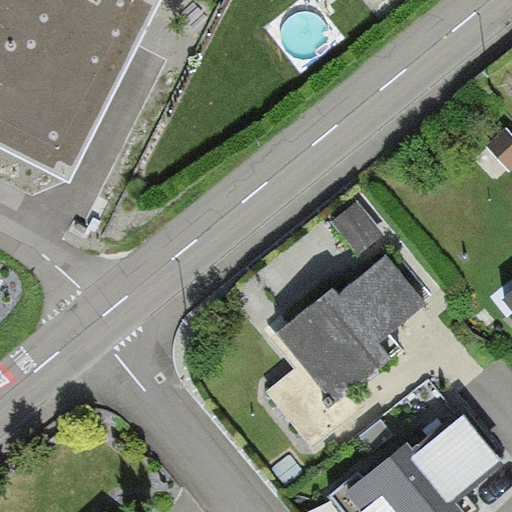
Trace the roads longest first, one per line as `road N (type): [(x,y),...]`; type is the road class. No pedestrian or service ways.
road 1 (tertiary): [(493,0),(99,316)]
road 2 (residential): [(99,316),(246,511)]
road 3 (residential): [(0,229),(36,246),(99,316)]
road 4 (tertiary): [(99,316),(0,398)]
